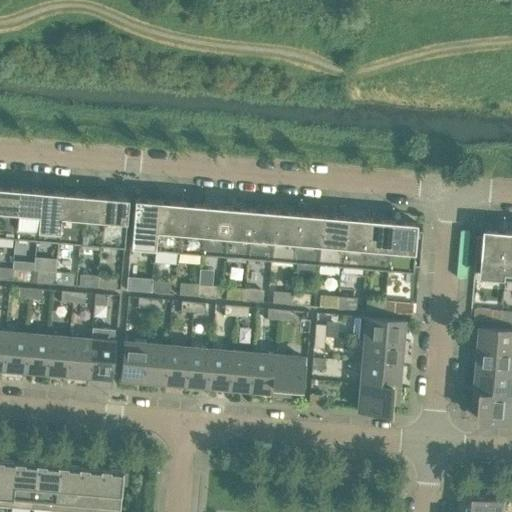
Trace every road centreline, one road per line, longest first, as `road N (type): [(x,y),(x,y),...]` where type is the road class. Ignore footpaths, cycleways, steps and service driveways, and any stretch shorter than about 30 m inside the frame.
road 1 (residential): [(456,191),(0,153)]
road 2 (residential): [(434,445),(456,191)]
road 3 (residential): [(434,445),(183,422)]
road 4 (residential): [(183,422),(0,408)]
